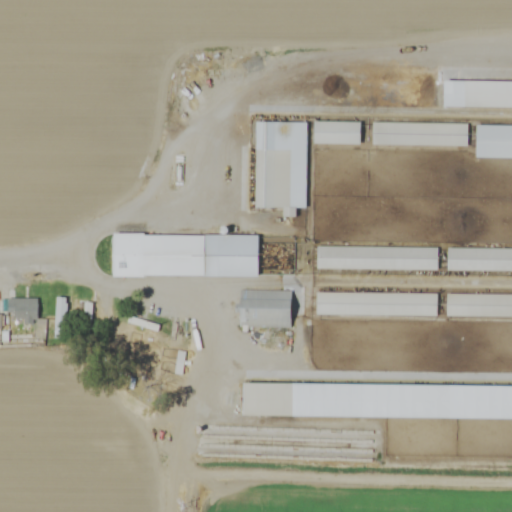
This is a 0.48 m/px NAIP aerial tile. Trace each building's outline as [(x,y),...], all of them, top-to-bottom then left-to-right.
[(511,81),(448,80),(447,106),(511,107),(511,81)] [(317,144),(364,145),(364,123),(318,121),(317,144)] [(308,208),(310,123),(259,122),(257,208),(286,208),(286,217),(299,217),(299,207),(308,208)] [(511,125),(480,125),(480,157),(511,157),(511,125)] [(262,276),(262,235),(118,235),(118,276),(262,276)] [(430,269),(430,248),(320,247),(319,267),(430,269)] [(511,271),(511,248),(450,248),(450,270),(511,271)] [(319,315),(439,316),(440,294),(319,292),(319,315)] [(39,300),(8,299),(7,313),(16,313),(16,319),(25,319),(25,324),(38,325),(39,300)] [(511,419),(511,386),(247,383),(247,416),(511,419)]
